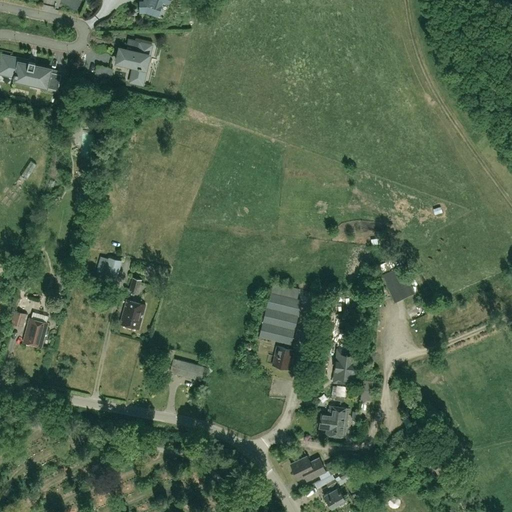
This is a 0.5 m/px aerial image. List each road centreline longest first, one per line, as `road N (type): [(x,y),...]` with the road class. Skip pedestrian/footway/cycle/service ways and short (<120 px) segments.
road 1 (tertiary): [(295,511),(244,447),(201,424),(0,384)]
road 2 (track): [(252,455),(274,439),(358,446),(381,420),(396,364),(511,316)]
road 3 (unclassified): [(0,35),(63,46),(81,38),(72,21),(0,5)]
